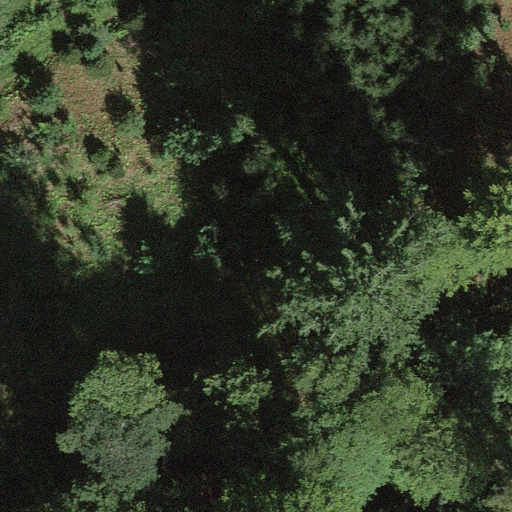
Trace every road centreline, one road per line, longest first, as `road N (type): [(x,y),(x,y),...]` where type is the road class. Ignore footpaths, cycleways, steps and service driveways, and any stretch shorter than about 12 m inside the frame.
road 1 (track): [(0,391),(296,276)]
road 2 (track): [(0,73),(124,0)]
